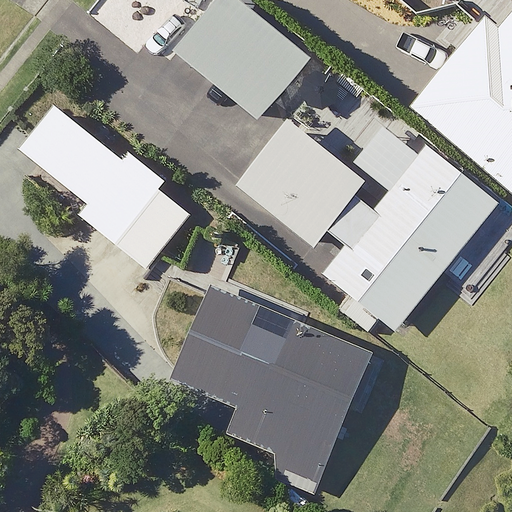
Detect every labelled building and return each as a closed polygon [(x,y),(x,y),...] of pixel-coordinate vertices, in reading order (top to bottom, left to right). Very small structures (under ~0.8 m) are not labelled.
[(314,62),(235,0),(226,0),(178,61),(262,128),(314,62)] [(449,103),(511,154),(511,25),(472,74),(449,103)] [(502,211),(395,125),(357,172),(292,121),(237,190),(316,254),(330,238),(348,253),(325,282),(355,306),(346,318),(369,336),(378,324),(398,340),(502,211)] [(73,207),(21,165),(0,191),(0,208),(44,244),(73,207)] [(372,367),(215,301),(177,390),(243,417),(233,441),(282,462),(273,483),(315,501),(372,367)]
